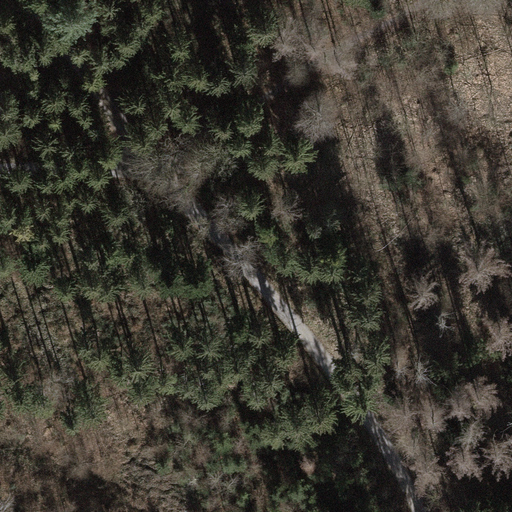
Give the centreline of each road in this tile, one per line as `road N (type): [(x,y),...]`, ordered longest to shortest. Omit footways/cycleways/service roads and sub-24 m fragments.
road 1 (track): [(419,511),(365,406),(149,164)]
road 2 (track): [(439,0),(149,164)]
road 3 (track): [(31,0),(149,164)]
road 4 (track): [(149,164),(0,174)]
